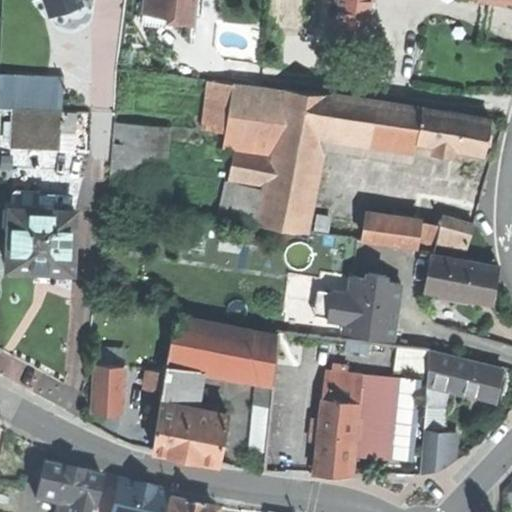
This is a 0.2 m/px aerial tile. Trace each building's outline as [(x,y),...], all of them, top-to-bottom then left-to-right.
[(44,0),(50,15),(67,8),(83,1),(82,0),(44,0)] [(145,0),(146,1),(172,3),(171,11),(170,19),(192,21),(194,9),(194,0),(145,0)] [(370,31),(372,0),(345,0),(343,28),(370,31)] [(145,9),(171,11),(172,3),(146,1),(145,9)] [(235,142),(227,181),(229,182),(236,144),(255,148),(266,87),(207,79),(200,126),(226,130),(224,140),(235,142)] [(284,89),(266,87),(255,148),(273,151),(284,89)] [(307,233),(327,129),(333,95),(284,89),(273,151),(266,188),(259,225),(307,233)] [(327,129),(417,144),(423,108),(333,93),(333,95),(327,129)] [(0,109),(12,110),(61,111),(61,98),(0,97),(0,109)] [(492,119),(423,108),(417,144),(486,155),(489,140),(492,119)] [(61,111),(12,110),(11,145),(60,146),(61,111)] [(109,198),(160,202),(167,127),(116,122),(109,198)] [(236,144),(229,182),(266,188),(273,151),(255,148),(236,144)] [(258,228),(259,225),(266,188),(229,182),(227,181),(220,221),(258,228)] [(11,193),(11,209),(40,209),(41,193),(41,189),(17,189),(11,193)] [(41,193),(40,209),(54,209),(55,193),(41,193)] [(11,209),(10,268),(37,268),(75,269),(75,210),(54,209),(40,209),(11,209)] [(439,232),(470,241),(475,223),(443,215),(439,232)] [(385,242),(417,247),(420,221),(389,217),(388,222),(385,242)] [(364,239),(385,242),(388,222),(368,219),(364,239)] [(220,244),(242,248),(244,234),(222,230),(220,244)] [(468,250),(470,241),(439,232),(435,245),(468,250)] [(335,252),(365,256),(366,245),(336,241),(335,252)] [(425,291),(494,303),(500,267),(432,254),(425,291)] [(345,333),(394,340),(397,316),(402,280),(354,273),(345,333)] [(176,315),(169,361),(168,366),(200,371),(258,379),(273,382),(278,335),(176,315)] [(99,347),(98,363),(126,365),(127,349),(99,347)] [(398,370),(431,373),(434,351),(400,348),(398,370)] [(431,373),(430,384),(451,389),(500,401),(503,387),(506,372),(434,351),(431,373)] [(155,359),(153,370),(167,372),(168,366),(169,361),(155,359)] [(98,363),(97,373),(125,376),(126,365),(98,363)] [(333,363),(332,372),(346,374),(347,364),(333,363)] [(167,372),(167,375),(199,380),(200,371),(168,366),(167,372)] [(147,389),(164,392),(167,375),(167,372),(153,370),(150,369),(147,389)] [(335,473),(353,475),(355,453),(363,375),(346,374),(332,372),(326,372),(316,471),(335,473)] [(107,413),(121,414),(125,376),(97,373),(93,412),(107,413)] [(164,392),(163,397),(195,403),(199,380),(167,375),(164,392)] [(398,379),(363,375),(355,453),(390,456),(398,379)] [(270,414),(273,382),(258,379),(255,413),(270,414)] [(448,407),(451,389),(430,384),(428,403),(448,407)] [(163,397),(162,405),(194,411),(195,403),(163,397)] [(162,405),(155,449),(184,454),(219,460),(227,416),(194,411),(162,405)] [(266,455),(270,414),(255,413),(251,454),(266,455)] [(454,432),(425,429),(421,475),(451,463),(454,432)] [(72,468),(43,462),(35,496),(57,501),(95,509),(102,475),(72,468)] [(143,488),(120,483),(113,511),(163,511),(168,493),(143,488)] [(94,511),(95,509),(57,501),(54,511),(94,511)] [(185,504),(169,501),(166,511),(215,511),(216,511),(198,508),(199,507),(185,504)]
